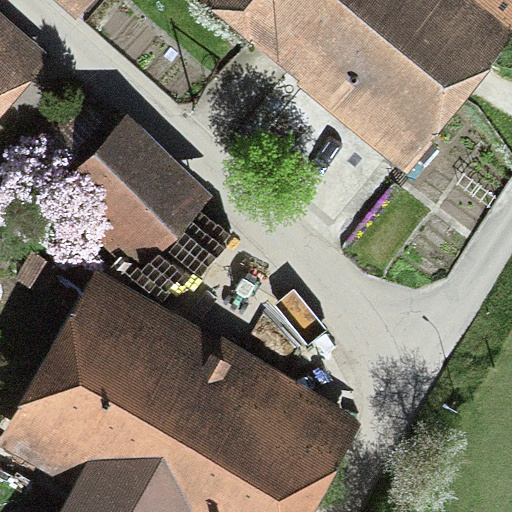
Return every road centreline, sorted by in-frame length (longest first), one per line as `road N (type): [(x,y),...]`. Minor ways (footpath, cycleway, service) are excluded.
road 1 (residential): [(20,0),(307,258),(384,339),(385,412),(333,511)]
road 2 (track): [(384,339),(459,294),(511,215)]
